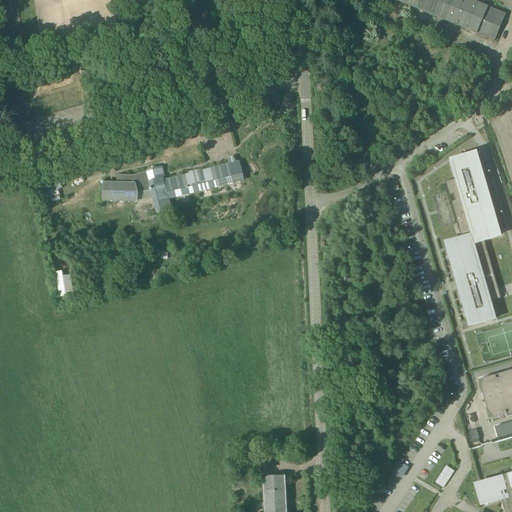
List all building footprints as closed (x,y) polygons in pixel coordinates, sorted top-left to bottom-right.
[(487,9),(465,0),(393,0),(476,34),(476,36),(494,43),(506,15),(488,8),(487,9)] [(462,289),(461,289),(472,326),(496,319),(491,302),(501,299),(484,241),(497,238),(486,201),(485,201),(483,193),(484,193),(473,156),(450,163),(455,180),(445,183),(461,241),(449,244),(459,281),(460,281),(462,289)] [(237,164),(233,158),(228,159),(228,166),(201,173),(198,171),(192,173),(191,175),(165,182),(161,168),(146,172),(146,173),(132,177),(117,176),(117,184),(103,184),(102,203),(138,204),(137,195),(151,192),(157,215),(171,211),(168,199),(242,180),(238,164),(237,164)] [(59,299),(65,298),(61,273),(55,274),(59,299)] [(489,421),(511,414),(511,372),(478,382),(489,421)] [(511,423),(494,428),(497,439),(511,435),(511,423)] [(247,476),(260,476),(259,458),(246,459),(247,476)] [(445,467),(435,483),(443,489),(454,472),(445,467)] [(511,511),(511,476),(479,486),(484,505),(501,500),(504,511),(511,511)] [(265,511),(285,511),(284,478),(264,479),(265,511)]
